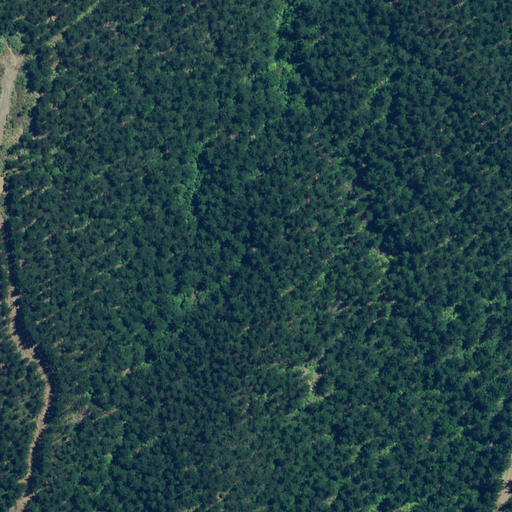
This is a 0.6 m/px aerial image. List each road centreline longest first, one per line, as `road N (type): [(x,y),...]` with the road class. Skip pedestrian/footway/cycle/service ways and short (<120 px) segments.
road 1 (track): [(27,511),(61,385),(16,315),(11,233),(0,209)]
road 2 (track): [(0,123),(8,91),(41,40),(103,0)]
